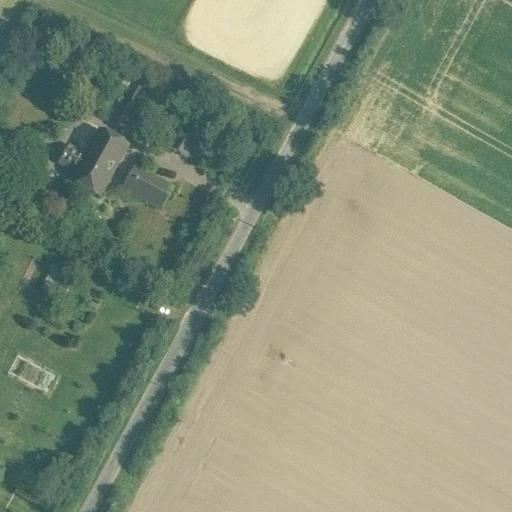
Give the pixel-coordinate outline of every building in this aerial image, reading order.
[(143,82),(119,125),(128,130),(152,87),(143,82)] [(185,124),(170,150),(186,159),(201,133),(185,124)] [(128,147),(98,131),(84,158),(67,149),(58,165),(75,174),(70,183),(100,199),(128,147)] [(172,191),(133,170),(121,191),(160,212),(172,191)] [(52,268),(43,287),(78,304),(87,284),(52,268)]
